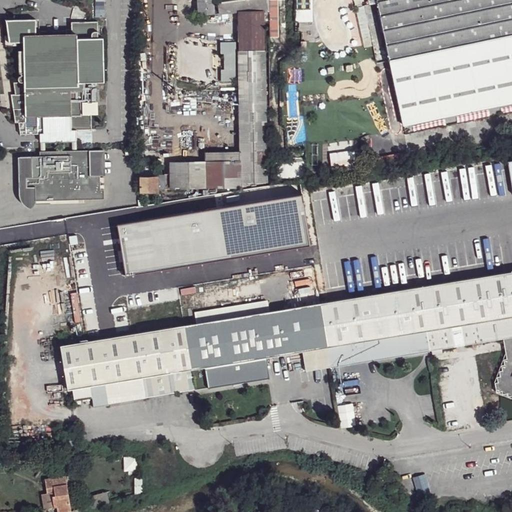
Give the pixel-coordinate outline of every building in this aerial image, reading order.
[(197,0),(198,14),(214,13),(213,0),(197,0)] [(248,0),(219,4),(220,13),(259,9),(260,12),(268,11),(267,0),(248,0)] [(268,0),(269,37),(279,37),(278,0),(268,0)] [(511,0),(376,0),(403,126),(511,102),(511,0)] [(264,12),(238,12),(239,52),(264,52),(264,12)] [(35,19),(6,20),(9,42),(23,42),(24,75),(23,75),(21,75),(20,76),(19,77),(19,79),(20,81),(21,82),(14,82),(16,95),(18,95),(19,109),(14,109),(16,123),(23,122),(24,127),(20,128),(21,131),(27,131),(27,133),(41,134),(41,142),(78,140),(78,129),(93,129),(92,114),(99,113),(98,81),(105,81),(104,37),(99,38),(98,21),(72,22),(72,30),(66,30),(66,35),(36,36),(35,19)] [(239,52),(239,82),(265,82),(264,52),(239,52)] [(265,82),(239,82),(240,102),(265,102),(265,82)] [(240,102),(241,162),(241,182),(266,181),(265,102),(240,102)] [(89,149),(40,151),(40,156),(31,156),(31,171),(24,172),(25,177),(27,177),(28,187),(35,186),(36,202),(91,200),(105,199),(104,189),(101,188),(101,182),(104,182),(104,178),(101,177),(100,175),(90,175),(89,149)] [(103,149),(89,149),(90,175),(100,175),(104,175),(103,149)] [(31,156),(20,156),(20,177),(25,177),(24,172),(31,171),(31,156)] [(170,163),(170,188),(206,187),(206,162),(170,163)] [(241,162),(206,162),(206,187),(241,187),(241,182),(241,162)] [(141,177),(141,193),(159,192),(159,176),(141,177)] [(118,225),(126,275),(309,246),(302,196),(118,225)] [(133,400),(146,398),(146,397),(220,385),(217,364),(266,356),(302,350),(306,371),(503,339),(506,359),(504,360),(504,365),(501,365),(502,370),(499,371),(500,376),(497,377),(498,382),(495,383),(496,392),(501,391),(502,394),(507,393),(508,396),(511,395),(511,271),(325,302),(61,345),(68,390),(73,389),(90,386),(93,398),(94,408),(133,401),(133,400)] [(266,356),(217,364),(220,385),(269,377),(266,356)] [(90,386),(73,389),(75,401),(93,398),(90,386)] [(57,507),(57,511),(62,511),(71,511),(65,476),(45,479),(47,494),(52,494),(55,493),(55,495),(52,496),(54,508),(57,507)] [(134,478),(135,493),(143,493),(142,479),(134,478)] [(92,495),(95,506),(109,502),(107,492),(92,495)] [(79,498),(82,509),(95,506),(92,495),(79,498)]
